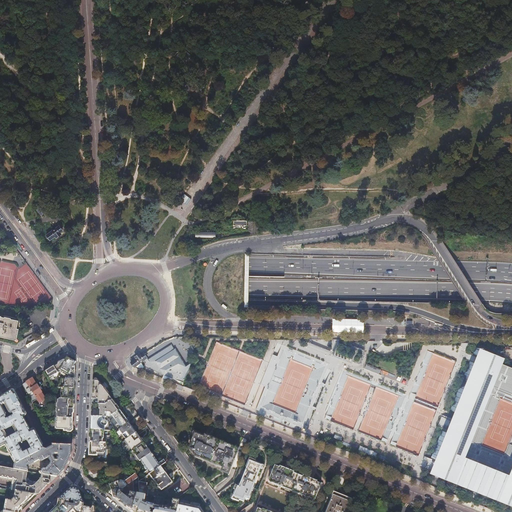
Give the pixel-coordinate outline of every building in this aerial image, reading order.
[(181,73),(189,64),(186,61),(178,71),(181,73)] [(204,88),(191,76),(189,79),(201,90),(204,88)] [(191,89),(185,81),(180,84),(187,93),(191,89)] [(37,209),(41,216),(48,211),(43,205),(37,209)] [(46,238),(48,240),(49,240),(55,237),(56,238),(61,235),(60,233),(62,232),(59,227),(57,228),(46,236),(47,237),(46,238)] [(0,335),(7,337),(7,336),(15,338),(16,329),(14,328),(16,320),(0,317),(0,318),(0,317),(0,335)] [(348,360),(352,350),(347,348),(335,343),(334,343),(329,355),(347,362),(348,360)] [(188,371),(190,364),(186,366),(175,349),(174,349),(171,345),(148,360),(143,353),(141,355),(140,353),(135,357),(136,358),(131,362),(132,363),(130,364),(133,367),(134,366),(134,367),(144,360),(146,362),(144,366),(163,374),(164,375),(181,381),(180,384),(182,385),(188,371)] [(302,428),(328,364),(281,345),(276,357),(271,355),(256,395),(260,397),(256,410),(263,413),(262,415),(265,416),(266,414),(278,419),(277,421),(280,422),(281,420),(292,424),(291,427),(294,428),(295,425),(302,428)] [(348,345),(347,348),(352,350),(348,360),(356,362),(361,350),(348,345)] [(323,419),(420,457),(457,362),(428,350),(410,395),(343,369),(323,419)] [(43,373),(49,382),(54,379),(53,378),(55,376),(56,377),(58,375),(59,375),(60,374),(64,376),(62,379),(73,380),(73,373),(73,367),(72,367),(74,363),(66,358),(64,361),(63,360),(43,373)] [(380,372),(381,367),(367,364),(366,369),(380,372)] [(511,380),(492,372),(493,370),(484,366),(481,374),(480,375),(479,376),(478,377),(477,378),(474,380),(471,382),(469,385),(467,387),(465,389),(464,391),(463,393),(461,395),(459,398),(457,402),(455,406),(453,411),(451,417),(451,419),(450,423),(449,426),(449,430),(449,433),(449,438),(449,445),(450,451),(450,450),(446,459),(505,483),(508,484),(507,485),(511,487),(511,485),(511,380)] [(28,381),(22,385),(31,403),(36,400),(39,404),(45,400),(41,393),(36,385),(32,379),(28,381)] [(61,379),(57,388),(60,388),(73,388),(73,384),(73,380),(62,379),(61,379)] [(99,399),(99,405),(105,405),(112,400),(97,379),(96,379),(95,379),(94,379),(94,380),(93,380),(92,386),(92,399),(99,399)] [(60,399),(72,400),(72,394),(73,388),(60,388),(60,399)] [(46,470),(44,469),(42,471),(41,475),(49,476),(56,477),(62,471),(67,461),(70,455),(70,446),(52,445),(52,447),(46,449),(43,449),(41,446),(42,445),(40,441),(39,441),(37,437),(38,437),(36,433),(35,433),(33,431),(32,430),(30,431),(28,429),(29,428),(24,420),(23,420),(22,417),(24,416),(25,415),(25,414),(23,411),(24,411),(22,407),(21,407),(17,400),(18,399),(15,395),(14,395),(13,392),(12,392),(11,392),(0,398),(0,447),(5,445),(7,448),(6,448),(9,453),(9,452),(11,456),(11,457),(13,461),(14,461),(16,464),(15,470),(27,472),(28,469),(26,467),(27,465),(33,462),(33,463),(39,460),(40,462),(41,462),(46,459),(49,460),(50,462),(51,463),(49,467),(48,467),(46,470)] [(72,404),(72,400),(60,399),(59,399),(57,401),(57,408),(72,409),(72,404)] [(99,417),(105,418),(106,418),(106,413),(107,413),(109,412),(111,416),(119,410),(112,400),(105,405),(99,405),(98,409),(100,409),(99,417)] [(72,409),(57,408),(56,418),(71,418),(72,415),(72,409)] [(116,422),(121,428),(129,423),(119,410),(111,416),(115,420),(114,421),(115,423),(116,422)] [(131,421),(136,427),(142,423),(137,416),(131,421)] [(90,429),(103,430),(104,430),(105,418),(99,417),(91,417),(91,426),(90,429)] [(56,429),(63,429),(63,431),(66,431),(67,432),(70,432),(72,430),(72,427),(71,426),(71,418),(56,418),(56,429)] [(115,433),(118,438),(122,435),(126,440),(136,433),(129,423),(121,428),(115,433)] [(90,442),(102,443),(103,430),(90,429),(90,434),(90,442)] [(194,438),(189,449),(196,458),(223,469),(222,472),(228,474),(239,447),(210,435),(209,436),(194,430),(191,437),(194,438)] [(126,440),(125,441),(132,451),(143,443),(136,433),(126,440)] [(104,459),(104,449),(105,449),(106,443),(102,443),(90,442),(89,449),(89,455),(96,455),(96,459),(104,459)] [(132,451),(131,452),(138,462),(140,460),(151,453),(143,443),(132,451)] [(158,463),(151,453),(140,460),(144,466),(144,467),(144,468),(145,469),(146,469),(147,469),(148,470),(143,474),(146,477),(149,475),(160,466),(166,463),(163,460),(158,463)] [(237,487),(234,496),(243,500),(245,497),(248,498),(261,466),(249,461),(238,488),(237,487)] [(411,471),(414,465),(405,461),(403,468),(411,471)] [(456,462),(455,464),(480,474),(481,472),(456,462)] [(273,469),(268,482),(314,501),(319,488),(320,489),(322,483),(313,479),(312,481),(306,478),(307,477),(290,470),(289,471),(283,469),(284,468),(274,464),(272,469),(273,469)] [(455,464),(454,466),(480,476),(480,474),(455,464)] [(160,466),(149,475),(158,486),(155,488),(158,491),(160,490),(161,490),(172,482),(160,466)] [(454,466),(454,468),(479,478),(480,476),(454,466)] [(49,483),(49,482),(48,481),(49,476),(41,475),(27,472),(15,470),(0,467),(0,477),(15,481),(17,481),(18,481),(17,483),(15,492),(35,495),(38,492),(39,493),(46,486),(47,486),(47,485),(48,485),(49,484),(49,483)] [(454,468),(453,470),(478,480),(479,478),(454,468)] [(453,470),(452,472),(477,482),(478,480),(453,470)] [(138,477),(136,474),(125,482),(121,481),(118,482),(118,481),(109,484),(114,498),(117,498),(119,491),(120,488),(123,488),(133,481),(135,482),(135,485),(139,485),(139,482),(138,477)] [(480,474),(480,476),(505,486),(506,484),(480,474)] [(480,476),(479,478),(504,488),(505,486),(480,476)] [(479,478),(478,480),(503,490),(504,488),(479,478)] [(478,480),(477,482),(503,491),(503,490),(478,480)] [(134,493),(133,481),(123,488),(120,488),(119,491),(126,492),(123,495),(119,491),(117,498),(116,499),(120,502),(123,505),(131,511),(137,494),(134,493)] [(139,482),(139,485),(140,494),(147,495),(148,496),(149,487),(147,486),(147,483),(139,482)] [(65,493),(59,499),(69,501),(74,502),(83,504),(78,489),(71,488),(65,493)] [(6,500),(4,511),(8,511),(18,511),(19,511),(28,502),(35,495),(15,492),(14,499),(11,501),(6,500)] [(147,495),(140,494),(137,494),(131,511),(132,511),(152,511),(154,505),(147,503),(144,502),(147,495)] [(347,511),(351,502),(333,494),(325,511),(347,511)] [(154,505),(152,511),(176,511),(178,503),(178,501),(174,500),(173,500),(172,504),(173,505),(174,505),(173,508),(162,505),(161,506),(159,506),(161,501),(162,501),(162,498),(156,497),(154,505)] [(71,511),(73,511),(74,511),(91,511),(92,508),(83,506),(84,504),(83,504),(74,502),(73,505),(68,504),(69,501),(59,499),(58,499),(58,501),(57,506),(51,511),(71,511)] [(201,511),(199,508),(178,503),(176,511),(201,511)]
